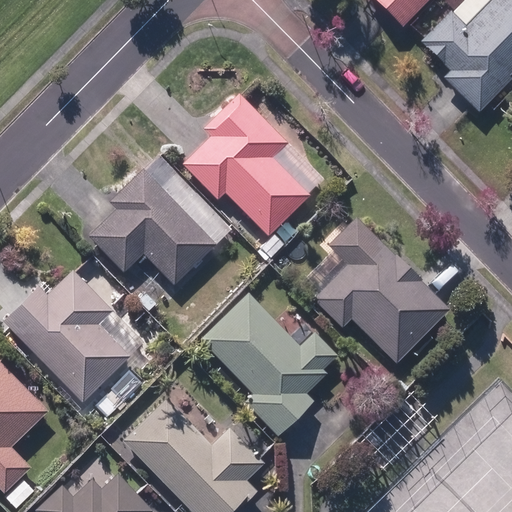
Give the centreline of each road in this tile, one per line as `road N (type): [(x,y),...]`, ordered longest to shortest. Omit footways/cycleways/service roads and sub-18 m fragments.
road 1 (residential): [(251,0),(511,255)]
road 2 (residential): [(170,0),(0,174)]
